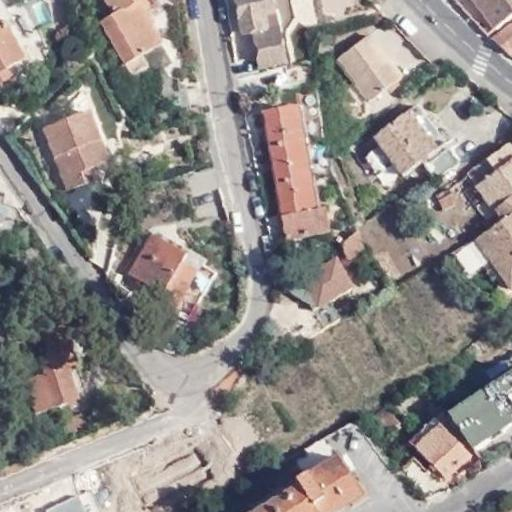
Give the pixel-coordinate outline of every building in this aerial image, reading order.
[(110,0),(121,33),(126,48),(144,43),(141,31),(161,24),(154,0),(110,0)] [(277,20),(273,0),(239,0),(243,20),(254,19),(255,24),(277,20)] [(511,0),(462,0),(484,24),(511,2),(511,0)] [(0,7),(0,62),(31,44),(25,33),(19,37),(0,7)] [(511,10),(489,27),(504,40),(511,32),(511,10)] [(361,61),(377,81),(408,57),(375,15),(344,38),(361,61)] [(126,48),(121,33),(111,36),(117,51),(126,48)] [(237,60),(239,70),(250,69),(249,58),(237,60)] [(367,88),(377,81),(361,61),(353,68),(367,88)] [(239,70),(240,82),(260,79),(258,68),(250,69),(239,70)] [(179,95),(191,92),(188,74),(176,76),(179,95)] [(63,168),(90,159),(84,142),(99,137),(86,98),(76,102),(72,90),(40,100),(63,168)] [(280,201),(318,195),(300,90),(264,95),(280,201)] [(417,92),(409,99),(435,136),(444,130),(417,92)] [(499,126),(511,118),(511,97),(510,97),(489,111),(499,126)] [(435,136),(409,99),(364,131),(390,167),(398,161),(401,161),(421,148),(424,152),(458,127),(454,123),(444,130),(435,136)] [(492,200),(511,185),(511,141),(505,132),(465,162),(492,200)] [(220,169),(216,150),(185,158),(189,175),(220,169)] [(0,213),(8,216),(25,205),(3,172),(0,170),(0,213)] [(435,181),(441,195),(456,187),(449,173),(435,181)] [(511,271),(511,185),(492,200),(496,207),(483,216),(469,223),(506,276),(511,271)] [(479,208),(483,216),(496,207),(492,200),(479,208)] [(141,272),(168,279),(179,238),(162,233),(164,222),(132,213),(122,257),(144,264),(141,272)] [(179,238),(168,279),(183,284),(196,230),(164,222),(162,233),(179,238)] [(290,253),(284,260),(287,270),(302,277),(309,264),(290,253)] [(38,327),(47,342),(79,323),(70,308),(38,327)] [(79,323),(47,342),(64,370),(46,382),(56,399),(93,377),(77,347),(89,339),(79,323)] [(511,348),(443,397),(467,430),(511,398),(511,348)] [(392,405),(382,392),(377,395),(373,390),(360,402),(374,420),(392,405)] [(80,410),(84,419),(111,408),(107,399),(80,410)] [(438,461),(463,437),(432,405),(431,406),(426,401),(402,423),(438,461)] [(86,428),(114,416),(111,408),(84,419),(86,428)] [(298,511),(355,476),(329,435),(265,475),(268,479),(215,511),(298,511)]
